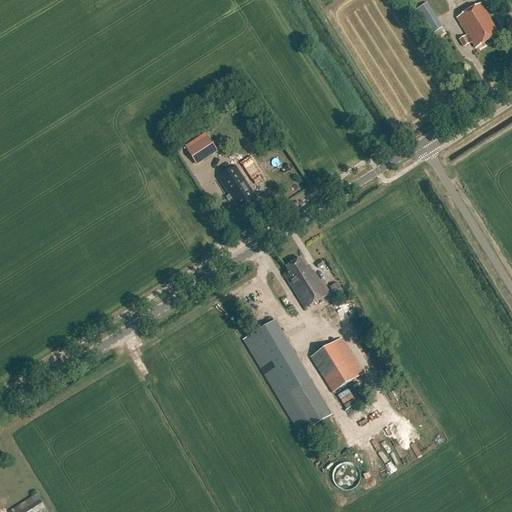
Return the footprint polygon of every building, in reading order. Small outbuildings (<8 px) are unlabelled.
[(431,34),(442,27),(427,2),(415,10),(431,34)] [(475,48),(499,34),(481,4),(457,18),(475,48)] [(464,47),(469,44),(465,36),(459,39),(464,47)] [(208,139),(188,152),(197,165),(217,152),(208,139)] [(255,184),(261,180),(258,176),(259,175),(250,162),(243,167),(255,184)] [(238,209),(256,197),(236,167),(218,179),(238,209)] [(305,267),(300,259),(285,268),(288,272),(283,276),(304,310),(328,295),(313,270),(312,271),(308,265),(305,267)] [(342,294),(336,284),(330,288),(336,298),(342,294)] [(340,303),(346,318),(361,313),(355,297),(340,303)] [(243,340),(300,435),(311,429),(332,416),(273,321),(253,334),(243,340)] [(364,374),(341,338),(310,358),(332,394),(364,374)] [(344,410),(355,404),(347,389),(335,395),(344,410)] [(377,445),(373,447),(380,459),(384,456),(377,445)] [(47,511),(36,494),(9,511),(8,511),(47,511)]
